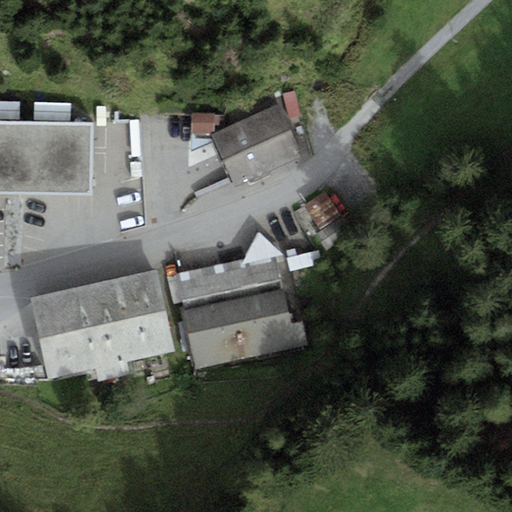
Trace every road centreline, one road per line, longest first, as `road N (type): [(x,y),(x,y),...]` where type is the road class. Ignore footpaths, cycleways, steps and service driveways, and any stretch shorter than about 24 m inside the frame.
road 1 (residential): [(0,282),(174,238),(258,205),(300,183),(337,149)]
road 2 (track): [(337,149),(481,0)]
